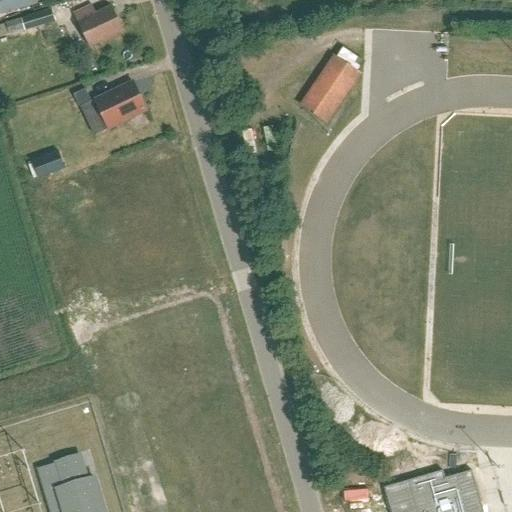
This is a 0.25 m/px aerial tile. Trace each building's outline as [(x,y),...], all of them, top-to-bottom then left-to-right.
[(30,0),(0,0),(0,14),(32,6),(30,0)] [(96,14),(92,6),(74,15),(90,48),(124,32),(112,7),(96,14)] [(52,11),(21,20),(6,24),(9,35),(24,30),(25,32),(56,22),(52,11)] [(314,26),(291,34),(295,45),(318,37),(314,26)] [(303,108),(324,122),(364,63),(343,49),(303,108)] [(94,101),(108,130),(146,111),(133,83),(94,101)] [(86,91),(75,97),(80,108),(92,103),(86,91)] [(64,169),(58,152),(31,162),(38,178),(64,169)] [(80,457),(57,464),(38,470),(50,511),(104,511),(95,479),(87,481),(80,457)] [(147,510),(162,505),(153,471),(138,476),(147,510)]
